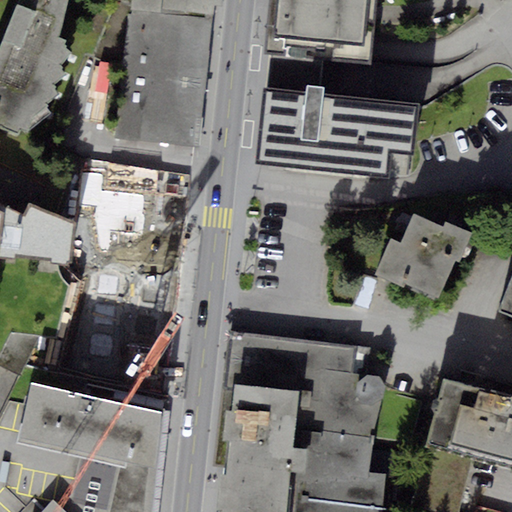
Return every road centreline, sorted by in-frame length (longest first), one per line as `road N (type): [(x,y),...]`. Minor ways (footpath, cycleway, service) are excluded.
road 1 (secondary): [(240,0),(187,511)]
road 2 (unknown): [(220,181),(89,147),(81,130),(97,67)]
